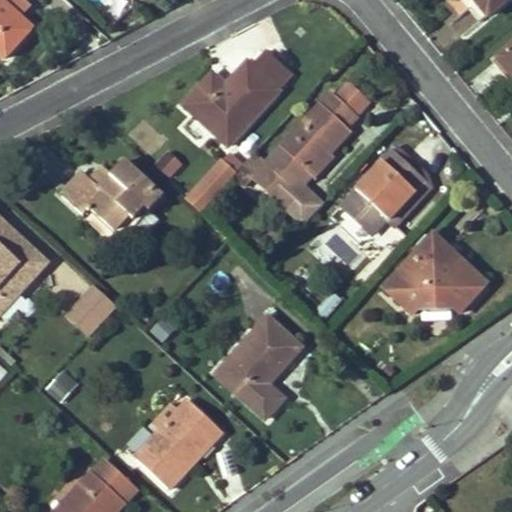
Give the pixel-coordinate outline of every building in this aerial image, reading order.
[(0,0),(0,58),(2,60),(30,30),(0,1),(0,0)] [(473,0),(488,16),(508,0),(473,0)] [(511,46),(496,60),(508,74),(511,71),(511,46)] [(248,65),(226,89),(212,77),(184,106),(228,147),(292,79),(265,54),(251,68),(248,65)] [(350,87),(338,100),(358,119),(370,106),(350,87)] [(301,185),(310,176),(331,154),(350,135),(347,130),(358,119),(338,100),(332,95),(282,149),(267,165),(254,178),(281,205),(301,185)] [(428,178),(397,148),(392,153),(424,182),(428,178)] [(171,151),(155,163),(167,178),(182,166),(171,151)] [(388,222),(424,182),(392,153),(341,208),(371,235),(385,219),(388,222)] [(314,180),(334,159),(331,154),(310,176),(314,180)] [(220,156),(183,197),(199,212),(237,172),(220,156)] [(267,165),(260,158),(247,172),(254,178),(267,165)] [(109,178),(98,189),(91,181),(82,174),(61,196),(82,216),(88,210),(118,237),(143,209),(147,212),(161,198),(123,163),(109,178)] [(98,189),(109,178),(101,170),(91,181),(98,189)] [(396,229),(432,189),(424,182),(388,222),(396,229)] [(322,206),(301,185),(281,205),(302,226),(322,206)] [(0,314),(48,262),(0,218),(0,314)] [(459,313),(486,285),(434,235),(384,288),(414,316),(423,308),(453,306),(459,313)] [(93,284),(63,315),(87,337),(117,306),(93,284)] [(327,320),(341,299),(328,291),(315,312),(327,320)] [(149,331),(162,342),(175,327),(163,316),(149,331)] [(281,401),(266,386),(300,349),(267,319),(214,376),(264,420),(281,401)] [(45,389),(59,403),(79,385),(64,370),(45,389)] [(222,434),(188,403),(178,412),(157,435),(135,459),(168,490),(222,434)] [(157,435),(178,412),(170,405),(149,427),(157,435)] [(117,511),(137,491),(106,462),(58,511),(117,511)]
